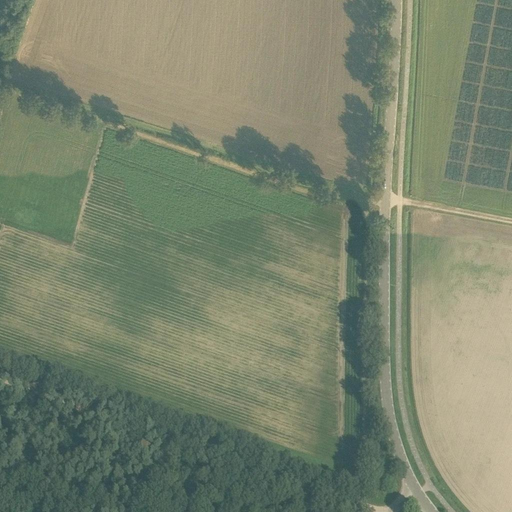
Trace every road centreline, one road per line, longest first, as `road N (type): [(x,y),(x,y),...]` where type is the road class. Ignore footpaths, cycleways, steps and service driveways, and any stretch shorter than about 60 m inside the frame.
road 1 (tertiary): [(418,496),(394,446),(386,405),(383,195),(395,0)]
road 2 (track): [(0,85),(383,195)]
road 3 (track): [(259,471),(0,378)]
road 4 (track): [(379,511),(259,471)]
